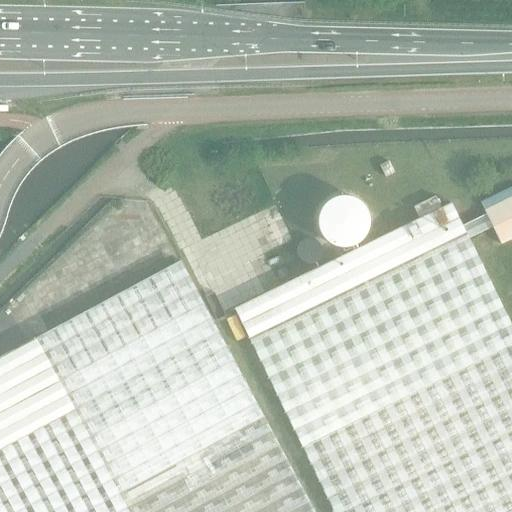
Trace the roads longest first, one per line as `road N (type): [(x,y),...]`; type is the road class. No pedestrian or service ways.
road 1 (unclassified): [(511,101),(103,117),(37,142),(0,188)]
road 2 (primary): [(0,83),(354,74),(493,55)]
road 3 (primary): [(493,55),(238,35),(0,37)]
road 4 (unclassified): [(0,274),(126,161)]
